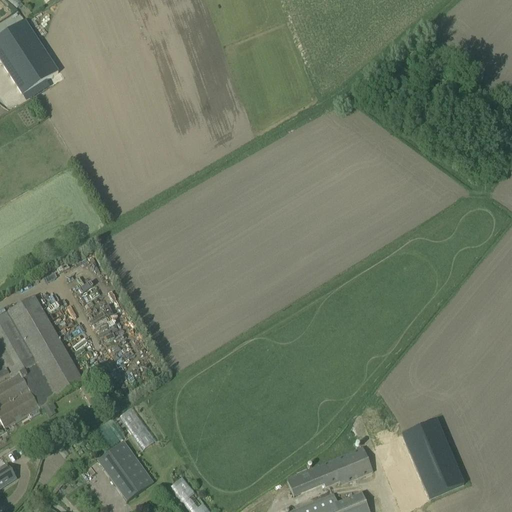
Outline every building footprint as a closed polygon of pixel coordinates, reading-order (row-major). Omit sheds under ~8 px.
[(15,0),(5,0),(6,0),(16,10),(21,5),(15,0)] [(0,63),(21,96),(30,91),(57,74),(30,31),(24,22),(0,37),(0,63)] [(0,381),(9,377),(11,380),(0,386),(0,423),(4,430),(83,385),(35,299),(0,318),(0,381)] [(79,389),(91,409),(104,402),(92,381),(79,389)] [(119,418),(141,452),(158,442),(146,423),(142,425),(132,409),(119,418)] [(436,422),(401,437),(428,501),(463,486),(455,468),(436,422)] [(154,485),(124,444),(96,463),(126,505),(154,485)] [(362,449),(315,468),(323,487),(324,490),(339,484),(341,488),(372,475),(362,449)] [(6,465),(0,469),(0,489),(16,480),(6,465)] [(66,465),(41,495),(49,501),(73,471),(66,465)] [(170,488),(188,511),(208,511),(182,478),(170,488)] [(367,511),(361,495),(337,505),(333,496),(293,511),(367,511)]
